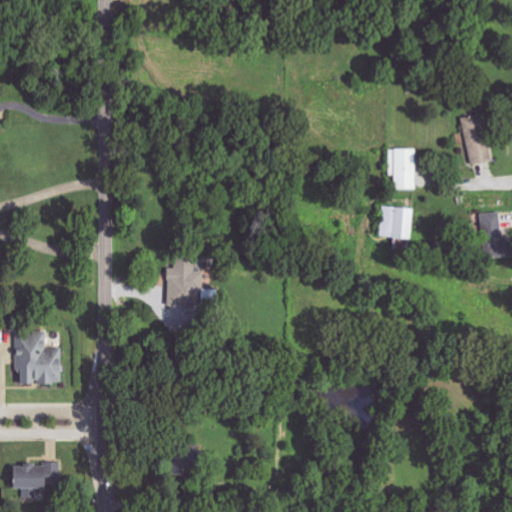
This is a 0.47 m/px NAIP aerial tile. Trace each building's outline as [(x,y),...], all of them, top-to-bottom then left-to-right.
[(461,118),(471,165),(491,161),(485,130),(491,129),(487,113),(461,118)] [(389,150),(389,177),(394,177),(394,190),(417,190),(416,149),(389,150)] [(380,238),(412,239),(413,208),(381,207),(380,238)] [(482,258),(504,257),(502,212),(481,213),(482,258)] [(196,250),(174,251),(175,268),(167,269),(170,324),(187,323),(186,306),(203,305),(201,271),(197,271),(196,250)] [(62,384),(62,348),(46,348),(46,332),(16,332),(16,384),(32,385),(32,383),(62,384)] [(11,464),(11,489),(23,490),(23,497),(36,497),(36,489),(43,489),(43,484),(60,484),(60,465),(11,464)]
